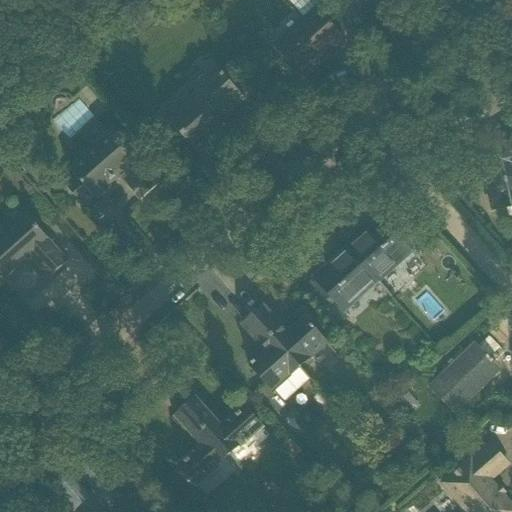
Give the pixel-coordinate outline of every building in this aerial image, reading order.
[(302,76),(347,35),(319,5),(274,46),(302,76)] [(197,149),(250,101),(219,66),(166,114),(197,149)] [(141,201),(161,183),(115,130),(73,167),(79,174),(66,186),(83,206),(118,175),(141,201)] [(481,161),(488,210),(511,205),(511,138),(504,157),(481,161)] [(48,278),(69,260),(28,212),(0,235),(0,281),(30,256),(48,278)] [(378,279),(413,249),(386,217),(351,247),(378,279)] [(378,279),(351,247),(314,278),(341,310),(378,279)] [(303,365),(329,343),(305,315),(292,325),(270,300),(257,312),(303,365)] [(303,365),(257,312),(241,325),(262,350),(248,361),(273,391),(303,365)] [(455,411),(507,368),(482,338),(430,381),(455,411)] [(235,455),(266,428),(247,406),(228,423),(202,393),(190,403),(235,455)] [(235,455),(190,403),(176,416),(200,444),(176,464),(197,488),(235,455)] [(511,511),(511,463),(488,436),(437,481),(464,511),(511,511)] [(108,507),(126,492),(85,446),(46,481),(72,511),(94,491),(108,507)]
